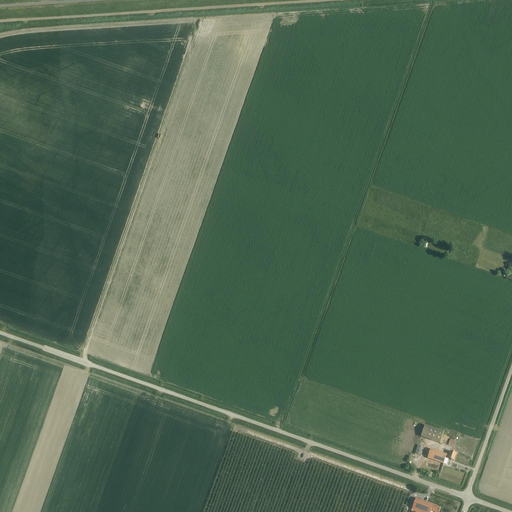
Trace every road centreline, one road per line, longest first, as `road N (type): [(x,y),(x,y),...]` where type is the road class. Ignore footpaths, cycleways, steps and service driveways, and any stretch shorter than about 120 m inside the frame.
road 1 (unclassified): [(467,497),(0,333)]
road 2 (track): [(191,47),(85,353),(86,374)]
road 3 (unclassified): [(0,21),(339,0)]
road 4 (unclassified): [(467,497),(511,367)]
